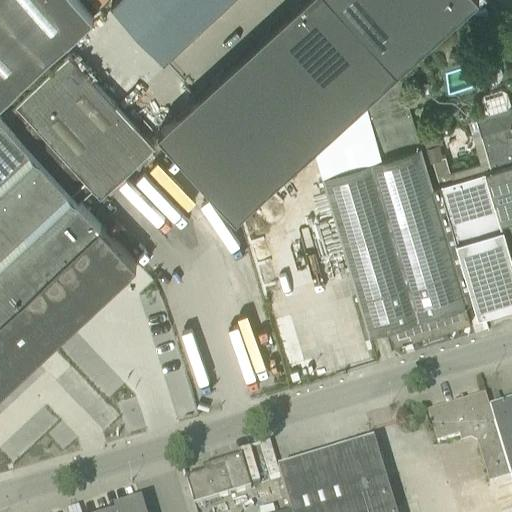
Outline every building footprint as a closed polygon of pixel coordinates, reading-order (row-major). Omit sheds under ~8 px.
[(0,0),(0,100),(0,101),(94,13),(81,0),(0,0)] [(113,0),(111,2),(164,59),(227,0),(113,0)] [(299,0),(159,129),(237,214),(471,0),(299,0)] [(0,388),(137,261),(78,198),(93,185),(101,194),(155,144),(117,103),(69,53),(0,117),(0,388)] [(472,322),(469,315),(466,302),(468,302),(402,76),(367,106),(382,156),(323,174),(370,331),(386,326),(392,346),(472,322)] [(429,83),(422,85),(426,98),(433,96),(429,83)] [(439,143),(424,147),(428,160),(432,159),(440,183),(511,161),(511,104),(511,105),(507,92),(501,89),(484,94),(481,100),(485,113),(476,116),(488,159),(450,171),(445,155),(443,156),(439,143)] [(375,135),(353,141),(356,154),(378,148),(375,135)] [(478,312),(511,302),(511,252),(511,249),(504,221),(511,218),(511,161),(440,183),(478,312)] [(438,444),(439,444),(458,437),(460,444),(469,442),(477,445),(490,484),(509,479),(488,412),(490,411),(485,398),(429,415),(438,444)] [(511,404),(490,411),(488,412),(509,479),(510,478),(511,485),(511,404)] [(394,511),(374,445),(279,474),(290,511),(394,511)] [(201,470),(203,475),(186,480),(194,507),(251,490),(241,458),(201,470)]
